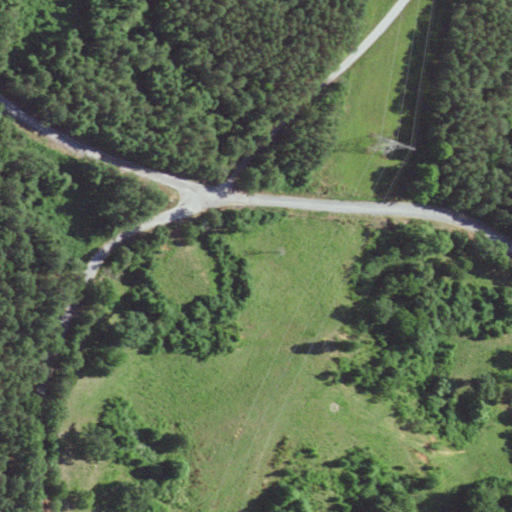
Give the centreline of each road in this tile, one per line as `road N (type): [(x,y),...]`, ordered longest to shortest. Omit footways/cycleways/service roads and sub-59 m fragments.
road 1 (residential): [(511,189),(166,122),(150,97),(57,45),(12,0)]
road 2 (residential): [(41,511),(21,475),(21,382),(42,330),(166,122)]
